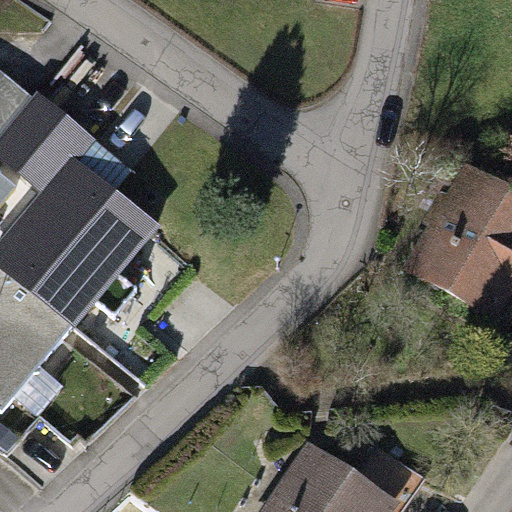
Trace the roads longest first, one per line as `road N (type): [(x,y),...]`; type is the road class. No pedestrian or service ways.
road 1 (residential): [(355,189),(314,281),(75,511)]
road 2 (residential): [(355,189),(90,0)]
road 3 (residential): [(395,0),(355,189)]
